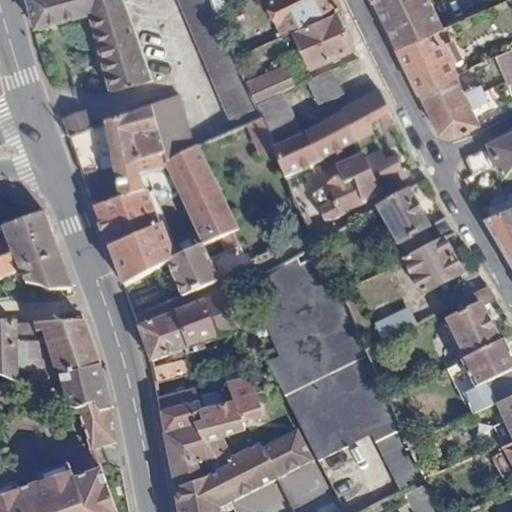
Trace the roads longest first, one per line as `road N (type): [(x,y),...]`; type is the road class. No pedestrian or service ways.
road 1 (primary): [(59,174),(128,373),(156,511)]
road 2 (residential): [(432,162),(353,0)]
road 3 (residential): [(511,293),(432,162)]
road 4 (primary): [(0,4),(41,120)]
